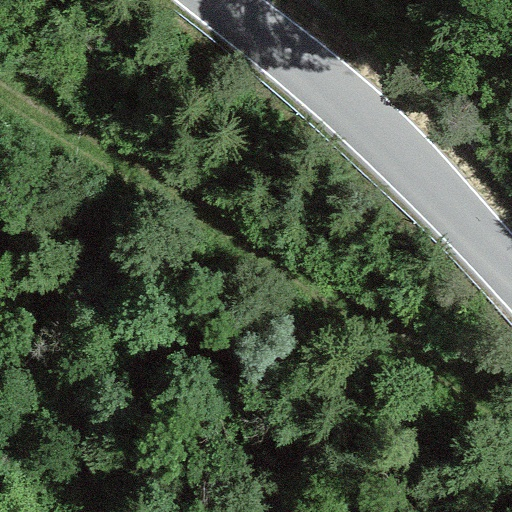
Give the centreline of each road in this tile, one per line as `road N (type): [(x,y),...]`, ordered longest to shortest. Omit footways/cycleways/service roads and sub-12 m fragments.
road 1 (track): [(511,401),(0,86)]
road 2 (secondary): [(511,283),(210,0)]
